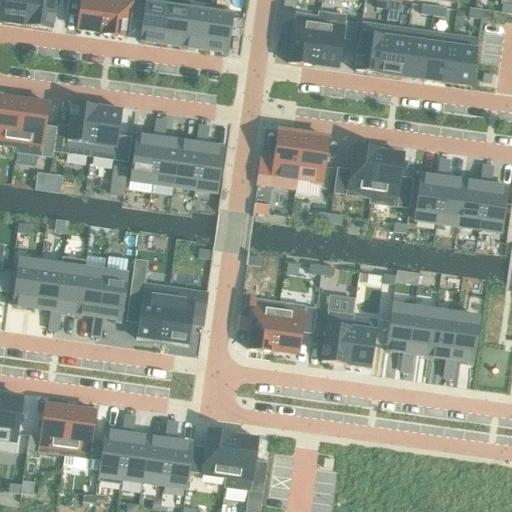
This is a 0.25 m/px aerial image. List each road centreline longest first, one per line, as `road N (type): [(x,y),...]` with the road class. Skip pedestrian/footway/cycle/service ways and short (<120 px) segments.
road 1 (residential): [(208,413),(511,454)]
road 2 (residential): [(511,413),(214,369)]
road 3 (residential): [(250,120),(511,156)]
road 4 (residential): [(257,67),(0,29)]
road 5 (residential): [(511,102),(257,67)]
road 6 (residential): [(0,80),(250,120)]
road 7 (residential): [(250,120),(214,369)]
road 8 (residential): [(214,369),(0,337)]
road 9 (residential): [(0,383),(208,413)]
